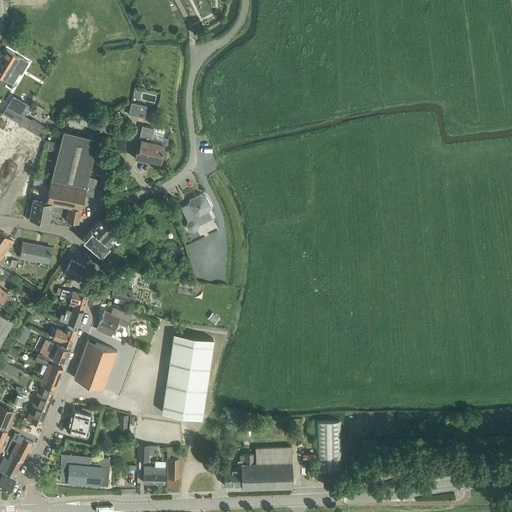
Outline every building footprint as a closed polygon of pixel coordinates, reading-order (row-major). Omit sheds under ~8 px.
[(7,50),(0,61),(0,76),(5,79),(13,84),(20,72),(22,73),(28,62),(22,59),(7,50)] [(144,118),(147,106),(137,103),(134,115),(144,118)] [(26,129),(36,135),(38,136),(44,126),(32,119),(32,120),(24,115),(7,105),(2,115),(18,124),(26,129)] [(81,113),(79,123),(100,128),(99,130),(109,132),(112,118),(103,116),(102,118),(81,113)] [(142,126),(134,158),(148,161),(149,159),(160,162),(164,145),(165,144),(152,141),(155,129),(142,126)] [(26,129),(21,137),(31,143),(36,135),(26,129)] [(63,131),(51,182),(50,182),(48,194),(46,194),(46,196),(47,196),(46,201),(45,201),(44,203),(33,200),(29,219),(46,222),(49,223),(51,210),(59,212),(60,206),(69,208),(66,221),(77,223),(84,194),(93,197),(97,178),(89,177),(98,138),(63,131)] [(0,196),(24,158),(0,143),(0,196)] [(188,204),(181,208),(188,222),(186,227),(188,231),(193,232),(197,230),(199,225),(212,219),(209,212),(211,206),(206,196),(200,194),(190,199),(188,204)] [(84,239),(100,254),(118,235),(114,231),(118,226),(106,215),(100,221),(84,239)] [(0,231),(0,259),(13,241),(0,231)] [(49,262),(52,247),(23,241),(20,257),(49,262)] [(80,277),(85,267),(71,260),(66,270),(65,272),(67,272),(68,271),(80,277)] [(114,302),(124,304),(125,298),(128,299),(130,291),(133,277),(118,274),(117,273),(115,282),(113,282),(111,287),(110,294),(115,296),(114,302)] [(0,306),(4,309),(13,298),(0,287),(0,306)] [(60,297),(70,300),(69,304),(84,309),(87,296),(62,288),(60,297)] [(96,329),(111,335),(117,323),(126,327),(131,315),(115,308),(113,314),(104,310),(96,329)] [(64,323),(77,328),(83,312),(73,309),(72,311),(66,309),(65,314),(61,313),(59,320),(56,320),(55,324),(63,327),(64,323)] [(0,342),(5,333),(13,321),(0,312),(0,342)] [(213,312),(208,318),(215,323),(220,317),(213,312)] [(21,329),(17,338),(24,342),(29,333),(31,328),(23,325),(21,329)] [(52,327),(48,337),(61,342),(60,343),(70,347),(77,331),(67,327),(65,332),(52,327)] [(174,333),(162,412),(201,418),(213,339),(174,333)] [(45,341),(40,353),(37,360),(47,364),(50,356),(65,363),(70,351),(62,347),(45,340),(45,341)] [(102,388),(116,350),(88,340),(74,377),(102,388)] [(13,347),(9,353),(15,357),(19,350),(13,347)] [(48,364),(40,384),(55,390),(63,369),(48,364)] [(40,384),(26,420),(41,425),(55,390),(40,384)] [(13,403),(16,404),(15,404),(22,407),(26,396),(19,394),(19,395),(17,394),(13,403)] [(0,423),(9,427),(15,413),(0,406),(0,423)] [(71,409),(68,420),(88,424),(91,410),(82,408),(81,411),(71,409)] [(116,414),(115,427),(127,428),(128,415),(116,414)] [(300,424),(300,419),(291,419),(291,418),(272,419),(252,420),(252,431),(272,430),(273,433),(292,432),(291,424),(300,424)] [(84,439),(88,424),(68,420),(66,431),(76,433),(75,436),(84,439)] [(315,421),(316,471),(343,470),(341,420),(315,421)] [(17,442),(10,454),(22,460),(22,461),(32,442),(24,438),(18,435),(19,434),(16,432),(15,432),(14,433),(12,439),(17,442)] [(150,443),(140,443),(139,460),(149,461),(150,443)] [(224,469),(224,485),(241,485),(241,489),(292,487),(291,446),(255,447),(256,463),(254,463),(253,453),(244,454),(244,455),(241,455),(241,461),(238,461),(238,467),(233,467),(233,469),(224,469)] [(179,458),(179,450),(179,447),(168,447),(167,458),(167,488),(179,489),(179,458)] [(109,466),(106,466),(107,457),(62,453),(59,482),(108,486),(109,466)] [(2,461),(0,464),(0,469),(2,470),(1,471),(13,477),(22,460),(10,454),(8,459),(3,457),(3,458),(2,461)] [(144,483),(154,483),(165,483),(165,467),(144,467),(144,483)] [(0,488),(8,493),(15,480),(0,472),(0,488)]
